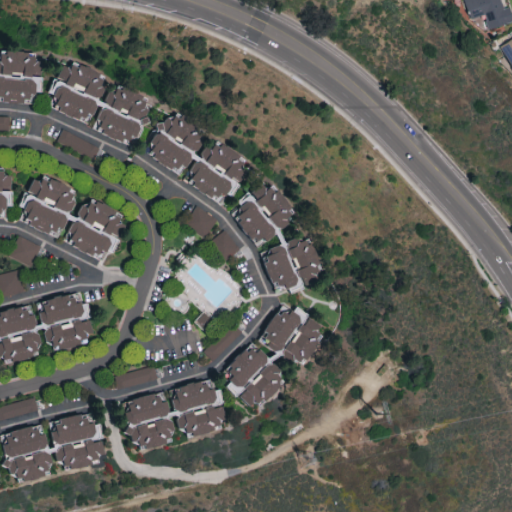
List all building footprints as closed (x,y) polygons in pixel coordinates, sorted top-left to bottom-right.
[(464,0),(470,18),(484,14),(488,28),(511,20),(511,13),(509,5),(503,7),(501,0),(464,0)] [(511,37),(500,45),(511,64),(511,37)] [(38,53),(18,51),(2,54),(1,59),(0,59),(0,99),(20,102),(33,100),(34,93),(42,92),(41,86),(42,78),(38,53)] [(194,155),(207,138),(177,114),(173,120),(167,115),(158,127),(194,155)] [(0,128),(10,129),(10,116),(0,115),(0,128)] [(56,142),(95,157),(100,145),(61,130),(56,142)] [(145,152),(181,175),(194,155),(157,132),(145,152)] [(252,164),(217,142),(212,149),(206,145),(199,156),(197,154),(195,157),(223,175),(225,173),(240,183),(252,164)] [(190,181),(217,203),(233,184),(200,157),(190,171),(195,175),(190,181)] [(0,215),(6,216),(7,204),(11,204),(13,172),(4,172),(4,165),(0,164),(0,215)] [(71,184),(44,173),(41,179),(34,176),(29,187),(24,193),(20,203),(25,206),(19,219),(58,235),(63,228),(67,218),(73,217),(73,218),(64,240),(100,256),(106,249),(113,248),(116,240),(116,236),(121,230),(120,213),(108,203),(99,199),(90,199),(77,214),(70,214),(77,197),(71,192),(71,184)] [(292,222),(288,216),(291,214),(268,179),(251,191),(252,193),(237,203),(243,213),(237,217),(256,246),(292,222)] [(204,235),(216,218),(196,204),(184,222),(204,235)] [(210,240),(226,259),(240,247),(224,228),(210,240)] [(41,244),(19,234),(9,255),(31,265),(41,244)] [(275,291),(289,287),(290,287),(325,276),(312,237),(302,241),(300,237),(261,249),(275,291)] [(0,273),(0,289),(2,296),(24,288),(17,267),(0,273)] [(54,348),(88,341),(86,332),(93,331),(88,307),(89,302),(81,300),(79,291),(42,298),(45,308),(39,309),(42,323),(36,322),(32,302),(0,308),(0,356),(13,359),(37,354),(40,339),(38,327),(44,326),(46,339),(52,338),(54,348)] [(280,305),(259,337),(283,352),(284,350),(304,363),(323,333),(317,330),(321,324),(308,315),(309,314),(295,305),(291,312),(280,305)] [(235,372),(226,386),(227,388),(246,400),(250,404),(256,399),(261,403),(278,389),(284,378),(279,373),(283,367),(272,360),(274,357),(265,351),(262,348),(252,341),(234,357),(228,367),(235,372)] [(115,373),(117,386),(157,380),(155,366),(115,373)] [(129,397),(129,399),(127,415),(128,416),(126,432),(129,433),(130,440),(139,441),(141,447),(171,441),(173,425),(188,426),(189,434),(222,427),(224,406),(223,400),(223,398),(221,387),(215,387),(213,377),(175,385),(177,395),(173,396),(166,389),(129,397)] [(0,417),(38,410),(35,397),(0,404),(0,417)] [(43,422),(2,431),(7,458),(6,458),(9,472),(17,471),(19,480),(51,473),(48,461),(63,458),(65,468),(100,461),(98,453),(105,451),(102,437),(99,422),(94,423),(91,410),(54,418),(56,427),(51,428),(54,445),(48,446),(43,422)]
